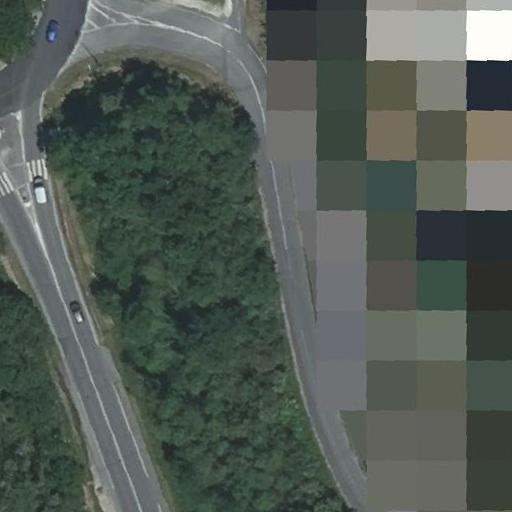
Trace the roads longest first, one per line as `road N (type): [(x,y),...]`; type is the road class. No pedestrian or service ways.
road 1 (primary): [(132,511),(44,250)]
road 2 (primary): [(44,250),(29,119),(45,55)]
